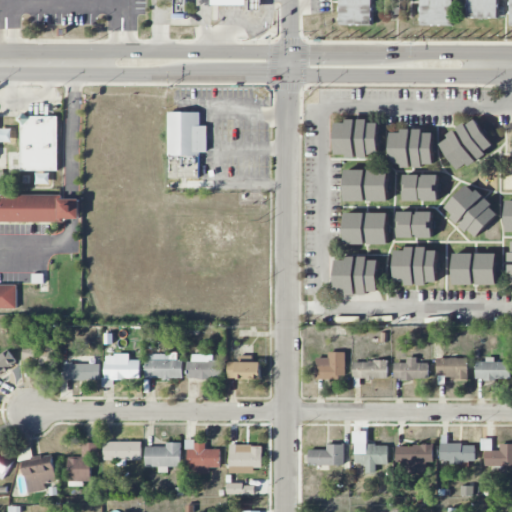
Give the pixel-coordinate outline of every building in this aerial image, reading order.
[(174,0),(174,17),(186,17),(186,0),(174,0)] [(262,0),(251,0),(251,9),(262,9),(262,0)] [(374,25),(374,0),(340,0),(340,25),(374,25)] [(455,25),(455,0),(421,0),(421,25),(455,25)] [(467,0),(467,19),(499,19),(499,0),(467,0)] [(208,123),(200,123),(200,111),(168,111),(168,155),(208,155),(208,123)] [(59,170),(59,116),(21,116),(21,170),(59,170)] [(475,117),(438,140),(458,171),(495,148),(475,117)] [(379,119),(335,119),(335,157),(378,157),(379,119)] [(0,142),(13,142),(13,129),(0,129),(0,142)] [(433,129),(390,129),(390,167),(434,166),(433,129)] [(345,200),(388,200),(388,169),(345,169),(345,200)] [(403,200),(438,200),(438,174),(403,174),(403,200)] [(443,210),(476,239),(501,210),(468,182),(443,210)] [(0,221),(79,221),(79,195),(0,195),(0,307),(17,307),(17,284),(0,284),(0,221)] [(397,237),(433,237),(433,210),(397,210),(397,237)] [(389,212),(345,212),(345,243),(389,243),(389,212)] [(394,284),(438,284),(438,246),(394,246),(394,284)] [(453,284),(497,284),(497,252),(453,252),(453,284)] [(379,256),(335,256),(335,293),(379,293),(379,256)] [(22,363),(55,365),(57,345),(24,342),(22,363)] [(0,354),(0,374),(17,363),(8,349),(0,354)] [(346,378),(345,352),(328,352),(328,358),(316,358),(316,379),(346,378)] [(104,387),(114,387),(114,379),(140,379),(141,360),(129,360),(129,355),(105,354),(104,387)] [(183,360),(177,360),(177,354),(147,354),(146,378),(183,379),(183,360)] [(213,360),(213,355),(189,354),(188,379),(222,380),(223,361),(213,360)] [(428,380),(429,363),(417,363),(417,358),(407,357),(407,363),(395,363),(394,379),(428,380)] [(511,362),(494,362),(494,358),(486,357),(485,361),(476,361),(476,379),(511,380),(511,362)] [(468,378),(468,358),(437,358),(437,378),(468,378)] [(388,379),(388,361),(354,361),(353,378),(388,379)] [(261,379),(261,362),(227,363),(228,379),(261,379)] [(101,364),(65,363),(65,380),(101,380),(101,364)] [(221,449),(206,449),(206,442),(187,441),(187,473),(209,474),(210,467),(221,468),(221,449)] [(142,462),(142,442),(104,442),(104,459),(118,459),(118,462),(142,462)] [(68,458),(68,484),(91,484),(91,457),(98,457),(98,443),(82,443),(82,459),(68,458)] [(181,443),(166,443),(166,447),(146,447),(146,467),(159,467),(159,472),(168,473),(168,467),(181,467),(181,443)] [(511,466),(511,443),(501,444),(501,450),(492,450),(492,446),(484,446),(484,466),(511,466)] [(308,465),(344,466),(345,445),(327,444),(327,450),(309,450),(308,465)] [(388,445),(356,444),(355,464),(366,464),(366,473),(376,473),(376,464),(388,465),(388,445)] [(475,444),(441,444),(441,463),(476,462),(475,444)] [(262,468),(262,445),(229,445),(230,473),(254,473),(254,468),(262,468)] [(433,445),(396,446),(397,471),(427,470),(427,463),(434,462),(433,445)] [(0,475),(5,478),(10,466),(0,461),(0,453),(2,450),(0,448),(0,475)] [(28,493),(46,490),(44,484),(57,481),(52,456),(22,461),(28,493)] [(229,494),(255,495),(255,485),(229,484),(229,494)] [(473,496),(474,486),(461,486),(461,496),(473,496)]
